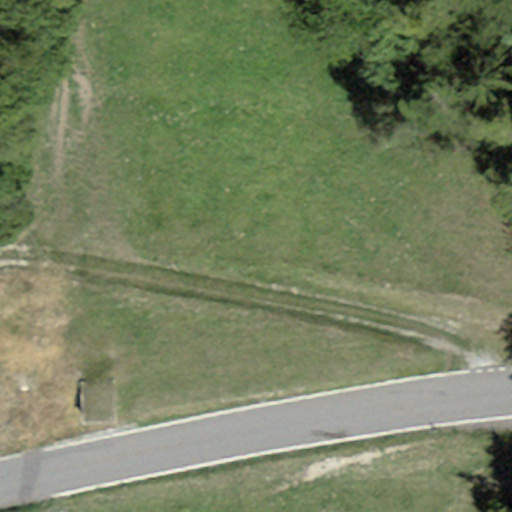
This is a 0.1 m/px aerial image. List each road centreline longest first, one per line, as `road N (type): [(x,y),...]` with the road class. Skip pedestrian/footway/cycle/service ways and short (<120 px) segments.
road 1 (track): [(511,376),(444,333),(114,270),(0,264)]
road 2 (unclassified): [(511,392),(329,416),(0,484)]
